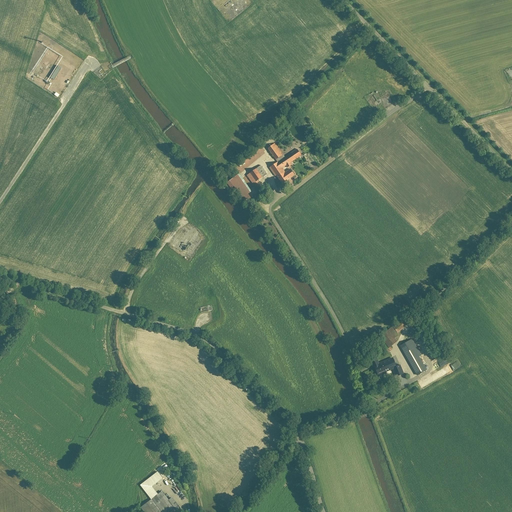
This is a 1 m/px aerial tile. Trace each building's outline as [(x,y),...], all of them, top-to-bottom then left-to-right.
[(52,77),(55,80),(63,68),(60,65),(52,77)] [(276,143),(269,148),(279,162),(286,157),(276,143)] [(279,162),(272,167),(283,184),(296,175),(291,168),(286,171),(284,168),(303,155),(299,149),(286,157),(279,162)] [(258,169),(264,177),(269,174),(263,165),(258,169)] [(258,169),(249,175),(258,189),(268,183),(264,177),(258,169)] [(241,173),(230,181),(242,197),(253,190),(241,173)] [(391,328),(381,335),(389,347),(399,341),(391,328)] [(413,339),(402,346),(418,374),(428,368),(420,356),(422,355),(413,339)] [(395,358),(376,366),(380,375),(397,368),(399,367),(395,358)] [(457,361),(440,370),(443,375),(460,367),(457,361)] [(401,377),(405,375),(402,366),(399,367),(397,368),(401,377)] [(140,484),(151,498),(157,493),(152,486),(163,477),(157,470),(140,484)]
